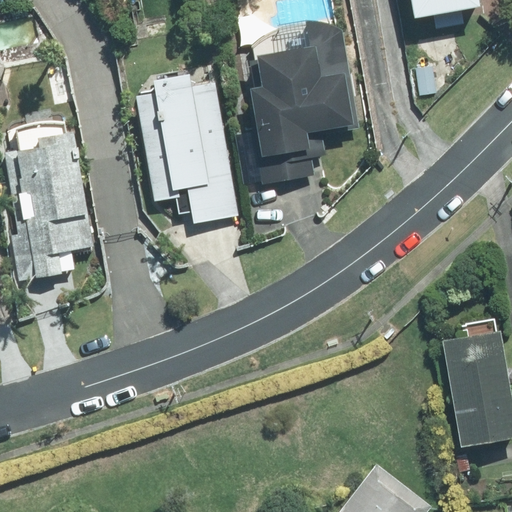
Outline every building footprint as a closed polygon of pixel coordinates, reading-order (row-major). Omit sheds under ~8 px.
[(414,0),(416,11),(473,0),(414,0)] [(248,86),(264,182),(315,173),(312,156),(328,154),(323,127),(359,121),(343,26),(326,29),(325,20),(310,22),(313,44),(252,55),(257,84),(248,86)] [(454,59),(433,49),(415,86),(436,96),(454,59)] [(240,215),(217,79),(194,83),(192,69),(158,75),(160,89),(138,93),(157,202),(179,198),(181,211),(193,209),(195,222),(240,215)] [(42,144),(6,151),(21,232),(14,233),(22,279),(77,269),(74,249),(97,245),(76,129),(40,135),(42,144)] [(482,315),(423,325),(440,427),(499,417),(482,315)] [(428,511),(437,501),(383,461),(339,511),(428,511)] [(511,511),(511,502),(459,511),(511,511)]
